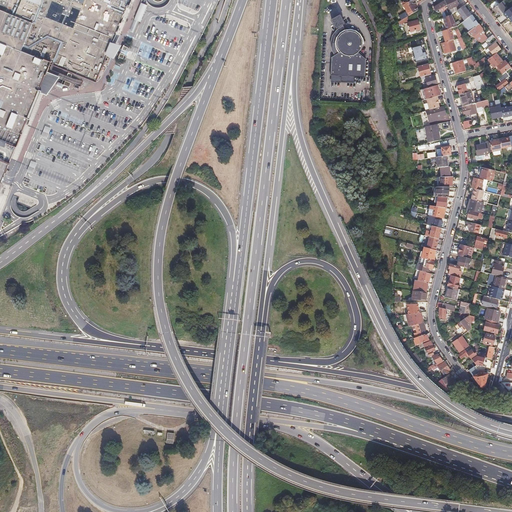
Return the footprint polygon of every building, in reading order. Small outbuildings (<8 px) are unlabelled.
[(0,0),(0,144),(5,146),(6,144),(14,147),(19,135),(17,134),(42,67),(45,61),(96,82),(112,43),(122,18),(131,0),(0,0)] [(407,17),(417,11),(415,2),(417,0),(406,0),(402,3),(407,13),(406,14),(407,17)] [(455,0),(447,0),(444,1),(448,9),(452,7),(453,8),(449,11),(451,15),(457,11),(460,9),(455,0)] [(448,9),(444,1),(433,7),(435,11),(438,9),(440,11),(443,10),(446,17),(451,16),(451,15),(449,11),(448,9)] [(489,6),(492,10),(493,9),(498,5),(496,1),(489,6)] [(146,5),(140,3),(129,31),(133,33),(138,21),(140,22),(146,5)] [(501,16),(507,11),(506,9),(503,6),(501,3),(498,5),(493,9),(498,15),(500,14),(501,16)] [(471,16),(463,6),(460,9),(457,11),(464,21),(471,16)] [(473,15),(471,16),(464,21),(463,22),(466,27),(476,19),(473,15)] [(456,27),(451,16),(446,17),(444,18),(447,24),(446,24),(447,30),(449,30),(456,27)] [(399,22),(399,26),(408,23),(406,17),(399,22)] [(337,29),(338,32),(344,30),(343,28),(346,27),(344,21),(342,22),(341,19),(335,21),(336,24),(333,24),(335,30),(337,29)] [(417,21),(408,23),(411,32),(420,30),(417,21)] [(479,24),(478,25),(467,33),(481,44),(487,40),(488,39),(484,34),(485,33),(482,30),(482,29),(479,24)] [(465,35),(460,25),(457,27),(462,38),(465,35)] [(449,30),(447,30),(443,31),(446,42),(449,41),(452,40),(449,30)] [(342,34),(340,36),(338,39),(337,42),(336,45),(337,49),(338,55),(331,57),(330,76),(364,77),(365,60),(357,55),(362,44),(361,41),(359,38),(356,35),(352,33),(350,32),(347,32),(345,32),(342,34)] [(466,48),(462,38),(458,39),(463,49),(466,48)] [(449,41),(446,42),(442,43),(445,54),(455,51),(452,40),(449,41)] [(496,54),(501,50),(496,43),(492,46),(490,47),(486,51),(487,53),(489,51),(493,56),(496,54)] [(117,57),(123,59),(128,47),(122,45),(117,57)] [(425,52),(423,52),(421,45),(411,48),(415,63),(427,59),(425,52)] [(497,56),(496,54),(493,56),(488,60),(494,68),(497,66),(503,61),(499,55),(497,56)] [(474,64),(472,58),(466,60),(468,67),(474,64)] [(477,69),(486,61),(485,59),(475,66),(477,69)] [(465,72),(462,61),(453,64),(456,74),(465,72)] [(504,61),(503,61),(497,66),(503,74),(510,69),(504,61)] [(428,64),(418,67),(421,78),(425,76),(430,75),(428,64)] [(425,76),(428,88),(437,85),(434,74),(430,75),(425,76)] [(486,88),(481,78),(480,75),(473,77),(477,90),(486,88)] [(508,83),(505,80),(496,86),(498,90),(508,83)] [(471,92),(472,92),(469,84),(458,87),(459,90),(458,91),(459,95),(460,95),(471,92)] [(437,85),(428,88),(428,89),(424,91),(426,99),(433,97),(437,96),(440,95),(437,85)] [(474,104),(473,99),(471,92),(460,95),(463,107),(474,104)] [(427,100),(429,110),(434,109),(439,107),(438,102),(437,100),(438,100),(437,96),(433,97),(426,99),(427,100)] [(489,105),(488,100),(476,103),(477,113),(478,116),(483,115),(482,108),(484,107),(484,106),(489,105)] [(500,108),(499,101),(495,102),(496,108),(490,109),(491,119),(502,117),(500,108)] [(474,104),(463,107),(462,107),(463,114),(465,114),(465,116),(470,114),(470,115),(475,114),(475,113),(477,113),(476,103),(474,104)] [(500,108),(502,117),(502,118),(511,115),(511,106),(506,108),(506,107),(505,108),(505,107),(500,108)] [(429,110),(426,111),(429,121),(437,119),(437,120),(436,118),(444,115),(446,115),(444,107),(434,109),(429,110)] [(426,138),(427,143),(441,140),(440,135),(438,124),(424,127),(426,138)] [(44,126),(40,137),(46,139),(50,128),(44,126)] [(511,147),(511,146),(509,138),(508,137),(506,138),(505,139),(499,140),(501,149),(505,148),(505,149),(507,148),(511,147)] [(490,142),(489,141),(485,142),(486,144),(475,146),(477,154),(492,153),(490,142)] [(443,156),(446,156),(451,155),(450,146),(441,148),(443,156)] [(436,157),(437,168),(440,167),(447,167),(446,156),(443,156),(436,157)] [(440,167),(441,176),(442,176),(450,176),(449,167),(447,167),(440,167)] [(480,179),(492,182),(495,171),(489,169),(483,168),(480,179)] [(506,174),(503,185),(506,185),(506,183),(511,184),(511,175),(510,175),(506,174)] [(442,187),(449,187),(452,187),(452,176),(442,177),(442,187)] [(474,177),(471,188),(474,188),(480,190),(482,185),(481,185),(482,180),(474,177)] [(436,197),(438,197),(447,197),(448,198),(449,187),(442,187),(438,187),(436,187),(436,197)] [(481,202),(484,191),(480,190),(474,188),(474,189),(475,189),(474,192),(473,192),(471,199),(474,200),(481,202)] [(29,206),(32,198),(20,195),(18,203),(29,206)] [(436,207),(445,208),(447,197),(438,197),(436,207)] [(480,213),(483,203),(481,202),(474,200),(471,199),(468,210),(469,210),(480,213)] [(433,206),(430,206),(428,215),(437,217),(442,218),(445,208),(436,207),(433,206)] [(480,213),(469,210),(468,210),(467,210),(466,213),(468,213),(467,219),(474,221),(474,219),(476,220),(477,218),(481,219),(483,214),(480,213)] [(441,228),(443,229),(445,221),(441,220),(435,219),(435,221),(434,226),(441,228)] [(481,225),(467,221),(464,229),(479,233),(481,225)] [(432,226),(429,237),(438,239),(441,228),(434,226),(432,226)] [(492,228),(489,239),(494,240),(495,235),(506,238),(507,233),(504,232),(504,231),(492,228)] [(476,242),(475,248),(482,250),(484,243),(487,243),(488,240),(483,238),(477,236),(477,240),(475,240),(474,242),(476,242)] [(438,239),(429,237),(426,248),(429,248),(435,250),(436,250),(438,239)] [(511,245),(506,243),(503,255),(511,257),(511,245)] [(457,255),(461,256),(467,258),(470,247),(467,246),(460,244),(457,255)] [(426,259),(432,261),(435,250),(429,248),(426,248),(424,247),(421,258),(425,259),(426,259)] [(469,268),(471,259),(467,258),(461,256),(459,262),(458,261),(457,265),(469,268)] [(419,257),(416,269),(416,270),(426,272),(427,267),(429,268),(432,269),(434,262),(425,260),(425,259),(421,258),(419,257)] [(495,260),(491,274),(496,276),(501,277),(504,267),(503,266),(504,262),(495,260)] [(450,269),(449,275),(450,275),(451,276),(452,276),(459,278),(460,278),(461,271),(458,271),(459,267),(450,264),(449,268),(450,269)] [(416,270),(414,279),(416,280),(428,283),(428,282),(429,282),(431,274),(427,273),(427,272),(426,272),(416,270)] [(452,276),(451,276),(450,280),(449,280),(447,286),(449,286),(457,289),(458,283),(460,278),(459,278),(452,276)] [(506,278),(501,277),(496,276),(493,287),(504,289),(505,284),(504,284),(506,278)] [(415,284),(413,291),(416,291),(417,291),(426,292),(428,283),(416,280),(415,284)] [(458,289),(457,289),(449,286),(445,298),(455,300),(458,289)] [(502,300),(504,289),(493,287),(491,286),(488,297),(491,298),(502,300)] [(413,291),(412,300),(425,301),(426,292),(417,291),(416,291),(413,291)] [(488,297),(485,296),(482,305),(497,309),(499,301),(491,299),(491,298),(488,297)] [(460,301),(458,312),(468,315),(471,303),(460,301)] [(439,308),(439,318),(445,319),(445,314),(447,314),(447,313),(446,313),(446,309),(442,308),(439,308)] [(498,323),(501,312),(499,311),(487,308),(484,319),(486,320),(491,321),(497,322),(498,323)] [(409,314),(412,326),(415,325),(422,323),(420,313),(419,313),(409,314)] [(472,329),(470,320),(469,315),(462,320),(458,323),(457,324),(460,327),(463,324),(468,331),(472,329)] [(486,320),(484,330),(497,333),(499,326),(496,325),(497,322),(491,321),(486,320)] [(424,334),(426,334),(423,323),(422,323),(415,325),(418,336),(424,334)] [(493,339),(494,335),(486,333),(483,343),(491,345),(492,342),(493,342),(494,340),(493,339)] [(418,336),(414,338),(415,341),(414,341),(415,345),(418,344),(428,340),(426,335),(425,336),(424,334),(418,336)] [(461,352),(469,346),(462,336),(453,342),(455,346),(456,345),(461,352)] [(426,347),(424,348),(427,354),(428,353),(429,356),(433,354),(432,351),(435,350),(432,345),(426,347)] [(476,352),(474,354),(471,350),(467,353),(465,350),(459,355),(461,359),(468,354),(472,359),(477,356),(476,352)] [(441,352),(437,354),(438,354),(432,357),(438,365),(443,362),(439,357),(442,355),(441,352)] [(449,374),(450,373),(448,371),(450,370),(444,361),(443,362),(438,365),(437,366),(445,377),(449,374)] [(484,373),(485,371),(480,369),(478,371),(475,366),(469,370),(474,377),(481,387),(485,387),(488,374),(484,373)] [(442,379),(449,388),(456,383),(451,375),(450,376),(449,374),(445,377),(442,379)] [(478,387),(479,388),(481,387),(474,377),(471,378),(477,387),(478,387)] [(177,430),(167,429),(166,438),(176,439),(177,430)] [(189,432),(179,431),(177,440),(188,441),(189,432)] [(201,433),(190,432),(189,441),(199,442),(201,433)]
